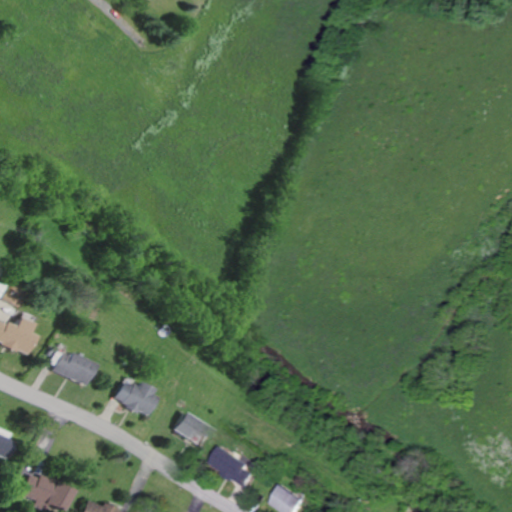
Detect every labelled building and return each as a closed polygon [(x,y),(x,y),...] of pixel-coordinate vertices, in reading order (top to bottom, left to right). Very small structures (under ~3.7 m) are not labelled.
[(0,347),(15,353),(22,334),(16,331),(20,322),(6,317),(3,326),(0,324),(0,347)] [(48,350),(40,370),(74,384),(82,363),(48,350)] [(144,389),(126,381),(124,387),(109,381),(102,400),(134,414),(144,389)] [(200,427),(170,413),(162,430),(192,444),(200,427)] [(212,463),(248,487),(259,469),(223,446),(212,463)] [(15,492),(32,499),(29,506),(40,511),(42,504),(58,511),(66,491),(23,473),(15,492)] [(300,511),(309,499),(286,483),(273,502),(286,511),(300,511)] [(82,497),(76,511),(112,511),(114,509),(82,497)]
